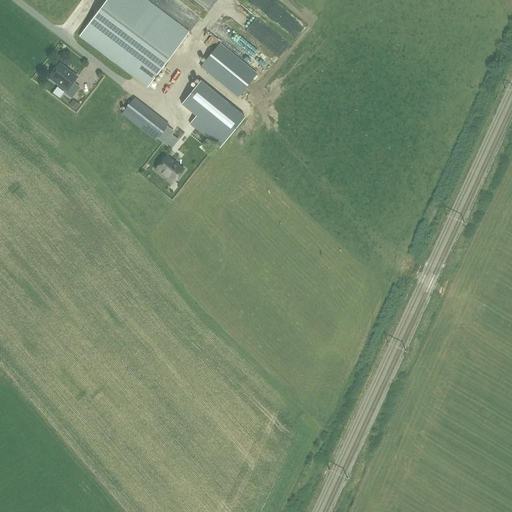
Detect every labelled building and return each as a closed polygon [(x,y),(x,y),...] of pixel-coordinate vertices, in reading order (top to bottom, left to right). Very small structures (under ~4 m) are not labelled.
[(144,0),(107,0),(79,37),(147,88),(188,33),(144,0)] [(212,12),(218,2),(213,0),(205,0),(202,5),(212,12)] [(277,53),(289,45),(282,36),(270,44),(277,53)] [(220,44),(201,67),(238,98),(257,75),(220,44)] [(60,64),(49,78),(67,91),(78,77),(60,64)] [(200,81),(181,104),(196,116),(189,124),(217,146),(219,148),(244,117),(200,81)] [(68,92),(75,98),(83,87),(77,82),(68,92)] [(169,124),(134,98),(122,114),(157,140),(158,139),(164,142),(170,134),(165,130),(169,124)] [(166,156),(156,170),(173,183),(184,170),(166,156)]
